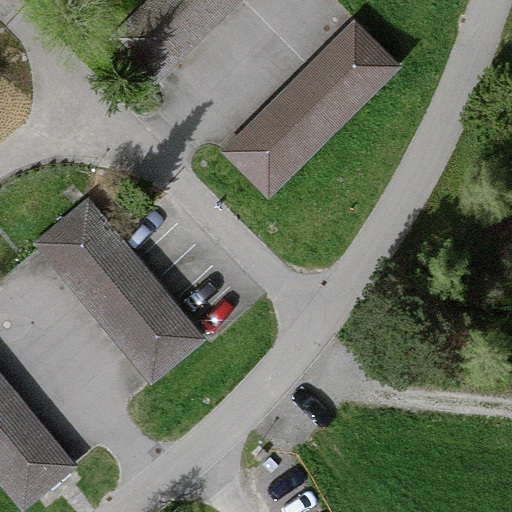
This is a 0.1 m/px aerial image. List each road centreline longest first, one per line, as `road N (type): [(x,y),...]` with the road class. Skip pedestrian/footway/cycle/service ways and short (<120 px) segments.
road 1 (residential): [(319,317),(0,0)]
road 2 (residential): [(319,317),(418,168),(489,0)]
road 3 (residential): [(319,317),(211,445),(125,511)]
